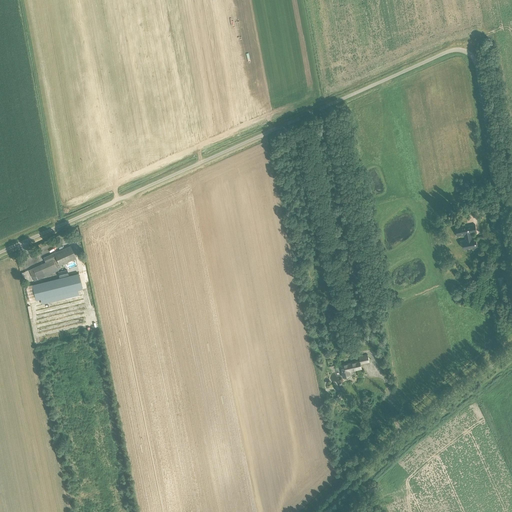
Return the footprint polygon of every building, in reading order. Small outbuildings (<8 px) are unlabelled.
[(473,246),(474,249),(478,249),(476,240),(474,241),(474,238),(472,238),(471,234),(477,232),(475,224),(455,228),(457,236),(465,235),(466,240),(460,241),(461,246),(463,245),(463,248),(473,246)] [(29,270),(34,281),(38,280),(38,282),(44,279),(43,277),(46,276),(47,279),(51,277),(52,279),(58,276),(57,274),(58,274),(57,271),(58,271),(58,269),(61,268),(60,266),(76,258),(70,246),(54,253),(43,258),(45,263),(29,270)] [(26,286),(30,302),(82,289),(79,273),(26,286)] [(35,302),(36,305),(82,294),(81,291),(35,302)] [(35,307),(36,310),(83,299),(82,295),(35,307)] [(36,311),(37,315),(84,303),(83,300),(36,311)] [(38,316),(38,319),(85,308),(85,304),(38,316)] [(36,320),(37,324),(84,313),(83,309),(36,320)] [(37,325),(38,328),(84,317),(84,313),(37,325)] [(38,329),(38,333),(85,321),(85,318),(38,329)] [(39,334),(39,337),(86,326),(86,322),(39,334)] [(368,356),(360,358),(360,360),(340,364),(343,377),(350,375),(350,370),(362,368),(361,365),(370,363),(368,356)]
